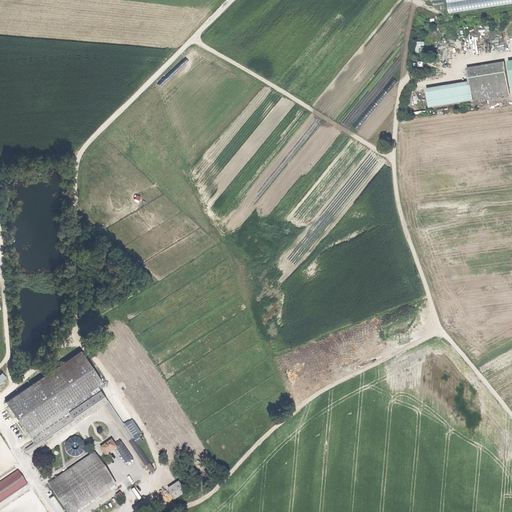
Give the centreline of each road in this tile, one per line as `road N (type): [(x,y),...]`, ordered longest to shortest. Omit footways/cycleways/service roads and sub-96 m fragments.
road 1 (track): [(392,156),(192,38),(83,146),(75,167),(77,337),(0,397)]
road 2 (track): [(392,156),(402,222),(441,331),(304,400),(196,499),(133,511)]
